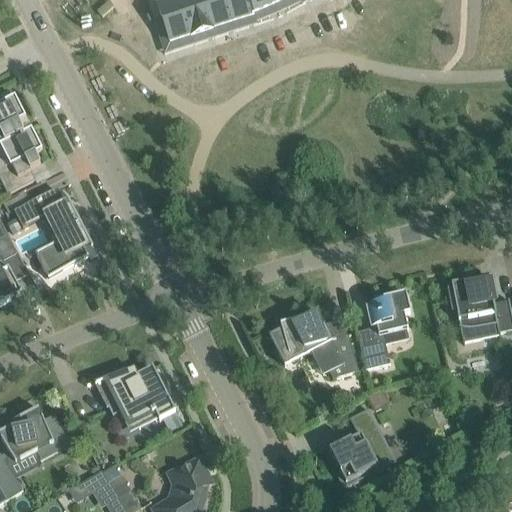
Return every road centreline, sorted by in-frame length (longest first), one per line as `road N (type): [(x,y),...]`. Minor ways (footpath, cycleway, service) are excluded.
road 1 (residential): [(179,298),(511,209)]
road 2 (unclassified): [(47,47),(179,298)]
road 3 (unclassified): [(179,298),(263,462),(272,506)]
road 4 (residential): [(0,371),(179,298)]
